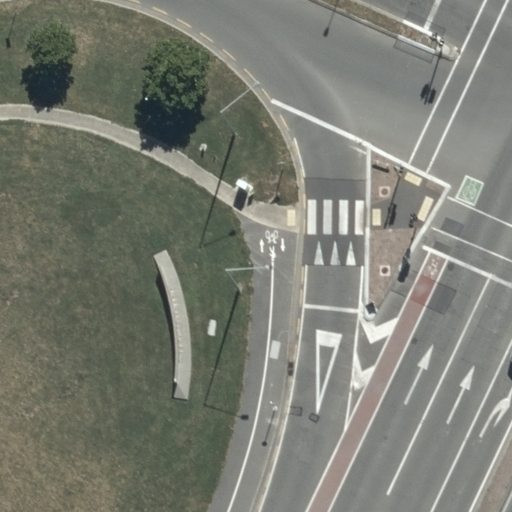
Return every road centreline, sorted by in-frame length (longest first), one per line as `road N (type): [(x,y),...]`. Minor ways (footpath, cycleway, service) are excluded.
road 1 (secondary): [(285,511),(317,413),(331,314),(334,167),(312,43)]
road 2 (secondary): [(382,511),(511,226)]
road 3 (tertiary): [(511,133),(312,43)]
